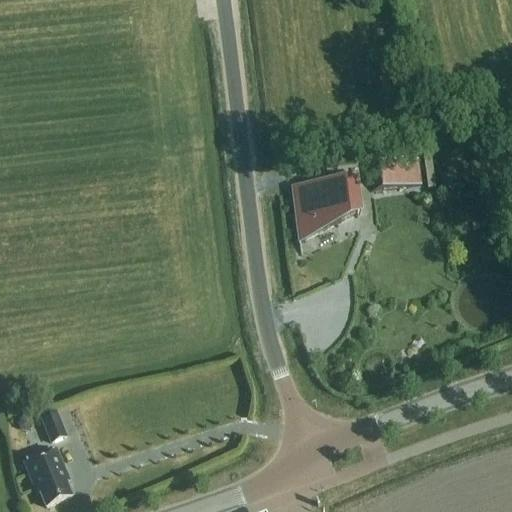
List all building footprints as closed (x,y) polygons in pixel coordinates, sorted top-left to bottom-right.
[(490,162),(503,144),(484,130),(471,148),(490,162)] [(378,193),(420,188),(416,162),(375,168),(378,193)] [(353,183),(292,191),(299,245),(358,216),(353,183)] [(58,414),(40,422),(51,448),(68,440),(58,414)] [(71,485),(57,451),(23,465),(37,499),(40,497),(46,511),(74,500),(68,486),(71,485)]
